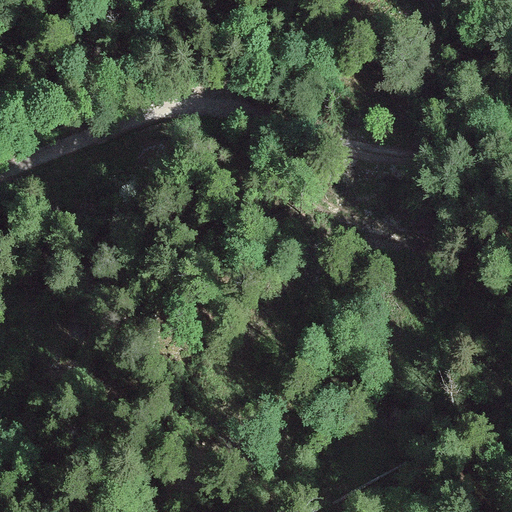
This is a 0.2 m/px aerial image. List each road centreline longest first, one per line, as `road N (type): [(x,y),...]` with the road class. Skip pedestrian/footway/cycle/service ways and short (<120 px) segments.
road 1 (track): [(0,189),(34,191),(164,144),(213,145),(258,165),(319,211),(379,234),(431,239),(511,213)]
road 2 (track): [(511,154),(396,155),(268,117),(194,105),(123,122),(0,175)]
